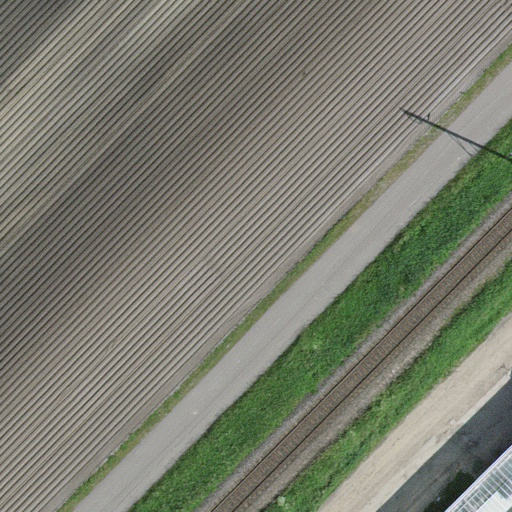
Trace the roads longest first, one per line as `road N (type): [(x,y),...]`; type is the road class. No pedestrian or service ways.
road 1 (unclassified): [(101,511),(511,92)]
road 2 (track): [(336,511),(511,334)]
